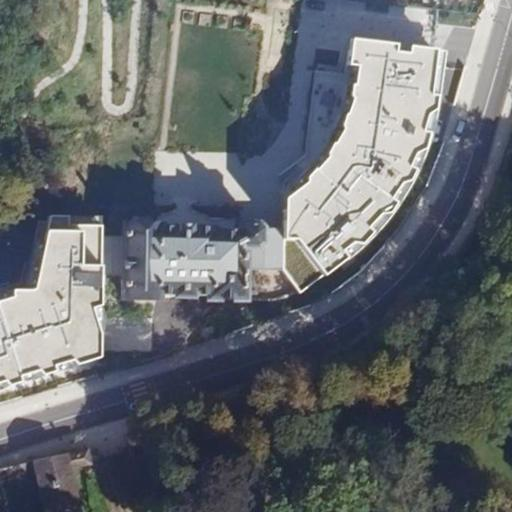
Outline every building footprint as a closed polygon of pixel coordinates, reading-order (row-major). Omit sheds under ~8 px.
[(198,0),(163,0),(165,83),(200,82),(198,0)] [(457,45),(350,42),(347,87),(340,122),(319,160),(293,188),(291,219),(292,242),(308,240),(329,273),(380,237),(416,175),(447,111),(457,45)] [(119,218),(47,218),(36,279),(0,291),(0,390),(121,354),(119,327),(110,301),(119,298),(119,218)] [(238,229),(154,227),(148,218),(134,218),(128,226),(125,226),(123,296),(192,298),(192,295),(208,295),(208,298),(241,299),(242,244),(256,244),(260,240),(260,227),(257,222),(241,222),(238,225),(238,229)] [(287,267),(303,287),(315,277),(299,257),(287,267)] [(154,431),(124,440),(127,452),(128,455),(158,448),(154,431)] [(0,469),(0,509),(4,509),(0,491),(0,484),(36,477),(43,511),(77,511),(68,469),(88,464),(88,461),(83,449),(0,469)]
